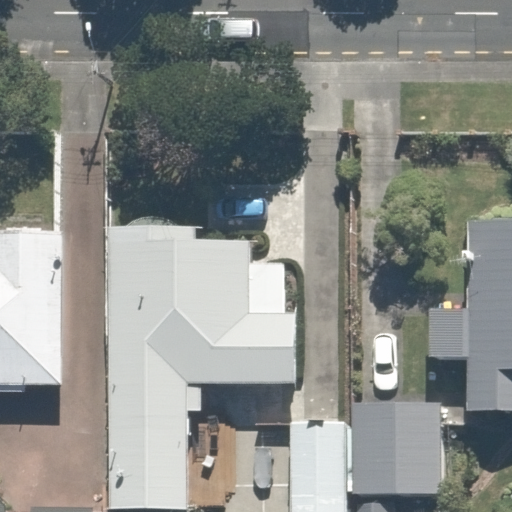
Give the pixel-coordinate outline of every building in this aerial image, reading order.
[(511,231),(500,230),(494,313),(445,310),(441,370),(484,373),(481,423),(511,425),(511,231)] [(226,236),(130,236),(127,511),(206,511),(207,398),(325,399),(325,331),(314,331),(314,281),(279,280),(279,260),(226,259),(226,236)] [(91,243),(0,237),(0,394),(81,399),(91,243)] [(368,411),(367,435),(362,503),(453,510),(460,418),(368,411)] [(361,511),(362,503),(367,435),(302,430),(295,511),(361,511)] [(37,511),(38,500),(0,498),(0,511),(37,511)]
